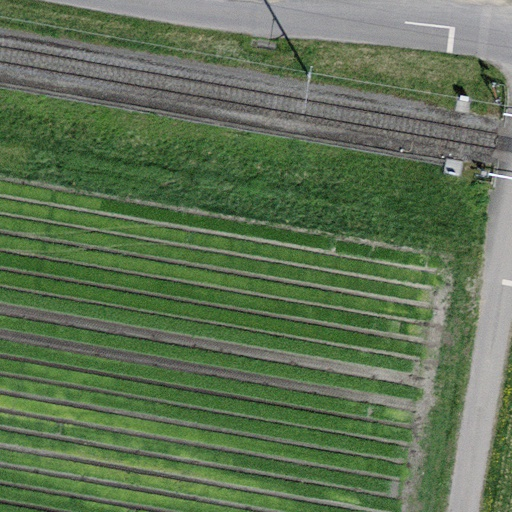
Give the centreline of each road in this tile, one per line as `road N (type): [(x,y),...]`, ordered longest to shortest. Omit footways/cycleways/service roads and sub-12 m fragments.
road 1 (track): [(124,0),(267,27),(511,33)]
road 2 (track): [(511,229),(468,511)]
